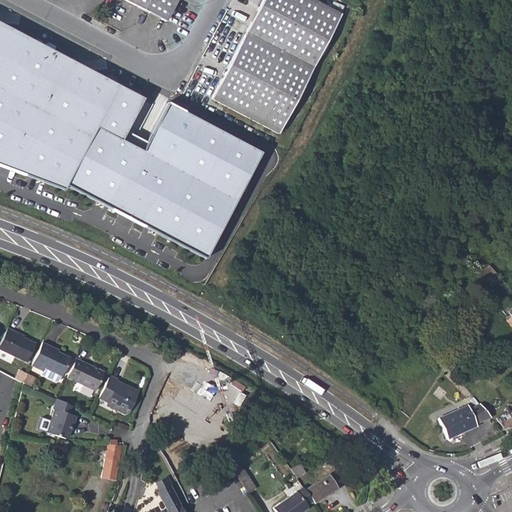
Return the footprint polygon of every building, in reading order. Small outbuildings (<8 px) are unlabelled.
[(175,0),(123,0),(165,21),(175,0)] [(262,0),(211,99),(278,134),(340,15),(311,0),(262,0)] [(103,79),(0,24),(0,165),(63,189),(65,186),(203,259),(259,153),(166,104),(144,143),(140,152),(119,140),(124,132),(142,99),(103,79)] [(116,79),(107,74),(104,79),(114,84),(116,79)] [(119,140),(140,152),(144,143),(124,132),(119,140)] [(492,286),(500,279),(488,266),(476,276),(480,281),(484,278),(492,286)] [(511,317),(511,318),(511,299),(500,310),(509,320),(511,317)] [(416,333),(423,340),(430,333),(424,326),(416,333)] [(13,332),(7,329),(0,342),(0,351),(24,364),(33,344),(21,338),(13,334),(13,332)] [(52,347),(42,342),(30,366),(30,367),(41,372),(40,376),(54,383),(56,382),(59,377),(59,378),(69,359),(57,353),(51,350),(52,347)] [(104,375),(75,361),(66,379),(95,393),(104,375)] [(19,371),(15,380),(22,384),(26,375),(19,371)] [(26,375),(22,384),(30,388),(33,379),(26,375)] [(115,382),(108,378),(97,400),(106,405),(105,407),(123,416),(126,416),(136,396),(122,388),(117,389),(113,386),(115,382)] [(180,418),(203,431),(216,410),(191,396),(184,409),(184,410),(180,418)] [(72,409),(54,400),(51,411),(53,412),(50,423),(40,420),(37,432),(46,435),(63,440),(66,439),(69,427),(71,427),(73,418),(70,417),(72,409)] [(475,424),(488,418),(487,417),(478,405),(468,410),(466,406),(437,420),(446,439),(475,426),(475,424)] [(503,429),(511,423),(511,410),(496,419),(503,429)] [(255,432),(259,438),(264,435),(260,429),(255,432)] [(106,448),(99,480),(115,483),(122,448),(119,448),(116,448),(106,448)] [(230,451),(222,456),(247,494),(255,488),(230,451)] [(298,463),(302,469),(307,466),(303,460),(298,463)] [(298,463),(288,469),(295,479),(304,473),(302,469),(298,463)] [(328,475),(304,491),(311,501),(313,504),(336,488),(328,475)] [(183,511),(168,485),(170,484),(166,476),(153,484),(157,491),(156,492),(167,511),(166,511),(162,511),(160,511),(153,511),(151,508),(144,511),(183,511)] [(306,505),(311,501),(304,491),(302,488),(273,509),(275,511),(301,511),(308,508),(306,505)]
